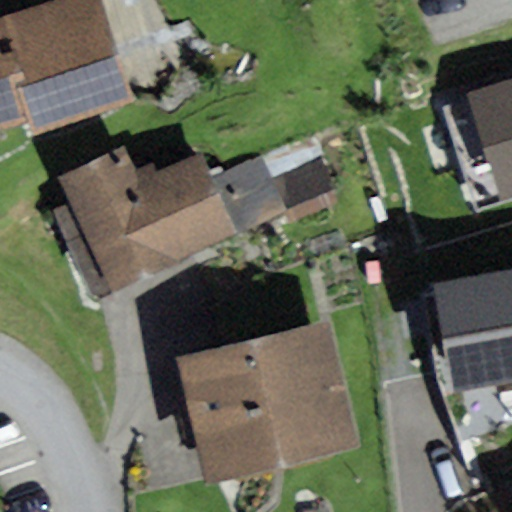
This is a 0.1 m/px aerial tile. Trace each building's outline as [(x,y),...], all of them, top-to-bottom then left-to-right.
[(0,128),(33,119),(36,129),(132,100),(101,0),(46,0),(0,14),(0,128)] [(511,77),(465,93),(499,200),(511,195),(511,77)] [(126,148),(61,177),(112,292),(162,269),(160,265),(254,223),(229,167),(222,170),(219,164),(207,169),(199,151),(156,171),(152,160),(135,168),(126,148)] [(511,269),(433,284),(453,392),(511,381),(511,269)] [(208,482),(361,445),(330,317),(177,355),(208,482)]
